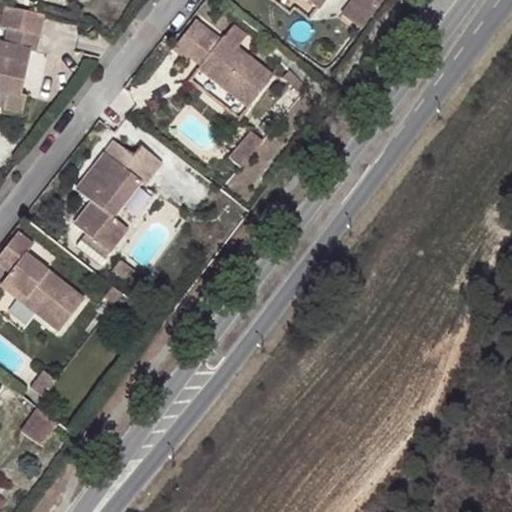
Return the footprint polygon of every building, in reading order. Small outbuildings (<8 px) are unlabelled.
[(299,0),(321,16),(333,0),(299,0)] [(393,0),(361,0),(351,14),(371,29),(393,0)] [(42,49),(50,12),(15,5),(7,41),(0,39),(0,85),(16,89),(11,107),(27,109),(31,93),(26,91),(34,61),(26,60),(29,46),(37,49),(42,49)] [(201,44),(213,29),(200,18),(176,48),(190,58),(192,55),(201,44)] [(239,22),(230,32),(244,43),(252,33),(239,22)] [(201,44),(213,53),(225,39),(213,29),(201,44)] [(244,43),(230,32),(225,39),(213,53),(203,65),(201,67),(250,108),(280,72),(244,43)] [(213,53),(201,44),(192,55),(203,65),(213,53)] [(34,61),(37,49),(29,46),(26,60),(34,61)] [(313,86),(295,70),(289,77),(308,93),(313,86)] [(0,105),(11,107),(16,89),(0,85),(0,105)] [(287,116),(281,110),(274,117),(280,123),(287,116)] [(268,139),(256,129),(234,156),(246,167),(268,139)] [(159,166),(140,151),(122,138),(85,185),(99,198),(83,221),(102,237),(119,250),(134,228),(122,217),(159,166)] [(147,144),(140,151),(159,166),(163,159),(147,144)] [(17,274),(13,279),(35,298),(29,305),(64,332),(91,298),(36,255),(41,246),(25,232),(4,260),(17,274)] [(119,250),(102,237),(96,243),(114,258),(119,250)] [(117,267),(127,275),(136,265),(125,257),(117,267)] [(127,275),(141,287),(150,276),(136,265),(127,275)] [(35,298),(13,279),(7,288),(29,305),(35,298)] [(127,295),(116,286),(107,297),(118,306),(127,295)] [(62,379),(48,369),(35,386),(49,396),(62,379)] [(65,421),(42,406),(25,430),(48,446),(65,421)]
